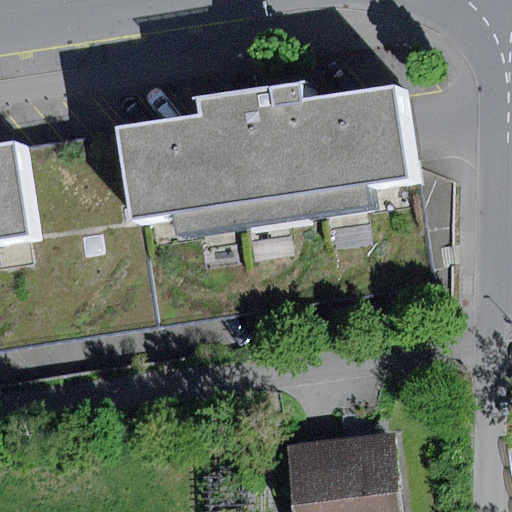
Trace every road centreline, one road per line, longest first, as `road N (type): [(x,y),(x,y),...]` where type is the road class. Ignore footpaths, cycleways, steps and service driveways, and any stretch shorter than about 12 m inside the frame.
road 1 (residential): [(485,0),(508,89),(494,345)]
road 2 (residential): [(0,29),(184,0)]
